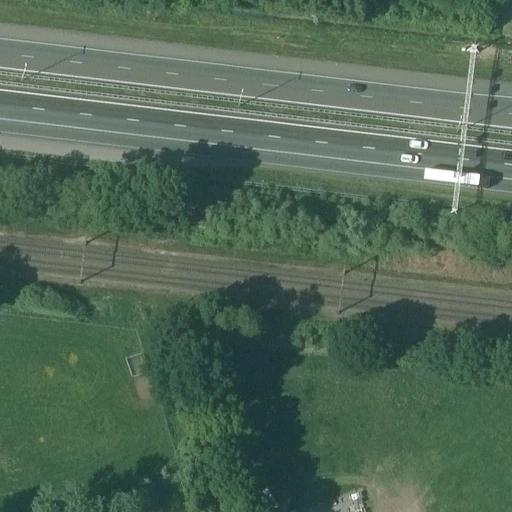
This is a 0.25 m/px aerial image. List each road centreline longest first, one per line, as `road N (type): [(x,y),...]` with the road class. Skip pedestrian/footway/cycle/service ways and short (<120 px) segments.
road 1 (motorway): [(511,114),(0,53)]
road 2 (motorway): [(0,104),(511,165)]
road 3 (unclassified): [(211,511),(158,358)]
